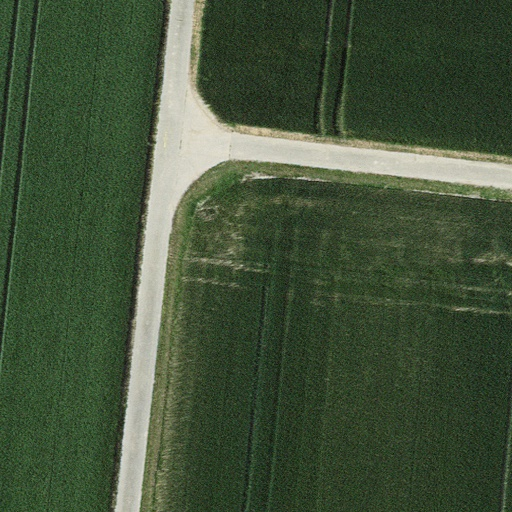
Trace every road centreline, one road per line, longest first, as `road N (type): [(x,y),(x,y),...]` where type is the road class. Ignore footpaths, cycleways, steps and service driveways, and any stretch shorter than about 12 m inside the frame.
road 1 (track): [(125,511),(181,0)]
road 2 (track): [(166,138),(511,177)]
